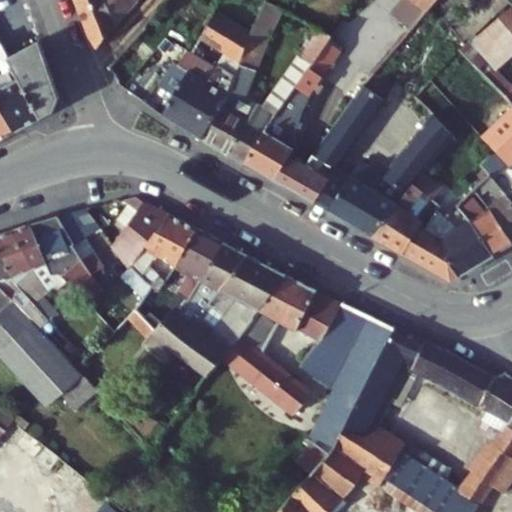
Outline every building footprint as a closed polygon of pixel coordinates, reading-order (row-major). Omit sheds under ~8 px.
[(80,0),(102,57),(137,12),(147,0),(80,0)] [(439,3),(434,0),(404,0),(393,15),(416,33),(439,3)] [(275,5),(269,12),(258,37),(273,46),(287,12),(275,5)] [(493,55),(488,59),(476,70),(511,106),(511,84),(504,76),(511,68),(511,9),(511,8),(478,38),(493,55)] [(223,15),(207,43),(246,66),(258,37),(223,15)] [(310,66),(306,72),(312,76),(333,46),(336,43),(323,35),(304,61),(310,66)] [(242,77),(206,144),(248,168),(268,135),(239,117),(244,109),(257,73),(262,74),(273,46),(258,37),(246,66),(242,77)] [(493,55),(478,38),(460,55),(476,70),(488,59),(493,55)] [(60,98),(44,43),(10,60),(43,124),(58,115),(60,98)] [(149,60),(137,46),(109,76),(121,87),(149,60)] [(268,135),(248,168),(295,195),(312,172),(295,160),(299,153),(301,133),(315,116),(311,100),(317,105),(333,86),(330,84),(349,59),(333,46),(312,76),(268,135)] [(10,60),(4,48),(0,49),(0,105),(16,138),(43,124),(10,60)] [(162,89),(179,100),(203,61),(194,56),(185,70),(177,65),(162,89)] [(167,119),(206,144),(242,77),(225,66),(221,73),(203,61),(179,100),(167,119)] [(358,111),(322,160),(338,172),(333,180),(338,183),(342,177),(393,109),(372,93),(358,111)] [(0,146),(16,138),(0,105),(0,146)] [(511,169),(511,168),(511,114),(485,140),(501,158),(511,169)] [(348,190),(338,183),(319,208),(375,240),(415,190),(424,179),(455,141),(437,119),(388,180),(370,167),(348,190)] [(501,158),(483,173),(490,180),(496,188),(507,201),(510,204),(511,201),(511,184),(504,175),(511,169),(501,158)] [(312,172),(295,195),(319,208),(338,183),(333,180),(338,172),(322,160),(312,172)] [(434,205),(442,195),(424,179),(415,190),(424,197),(434,205)] [(495,216),(511,242),(511,206),(510,204),(507,201),(496,188),(490,180),(477,196),(495,216)] [(415,190),(375,240),(405,257),(424,229),(426,225),(411,215),(424,197),(415,190)] [(511,250),(511,242),(495,216),(477,196),(464,213),(474,227),(498,259),(511,250)] [(119,249),(144,261),(174,219),(149,206),(119,249)] [(90,216),(63,224),(101,274),(112,264),(94,240),(104,233),(90,216)] [(149,283),(163,262),(181,273),(202,234),(174,219),(144,261),(138,270),(149,283)] [(441,247),(462,281),(498,259),(474,227),(455,238),(436,222),(429,232),(444,242),(441,247)] [(81,293),(101,274),(63,224),(37,232),(72,284),(81,293)] [(405,257),(454,285),(462,281),(441,247),(444,242),(429,232),(424,229),(405,257)] [(72,284),(37,232),(22,236),(56,298),(72,284)] [(191,292),(198,280),(208,285),(231,249),(202,234),(181,273),(175,283),(191,292)] [(56,298),(22,236),(2,243),(43,309),(56,298)] [(0,282),(47,335),(57,327),(43,309),(2,243),(0,243),(0,282)] [(166,337),(163,341),(181,355),(205,324),(215,311),(254,261),(231,249),(208,285),(189,316),(186,322),(180,317),(175,324),(166,337)] [(293,281),(254,261),(215,311),(225,320),(239,303),(262,320),(267,314),(293,281)] [(297,333),(303,330),(326,344),(349,309),(293,281),(267,314),(262,320),(232,359),(229,362),(301,419),(316,400),(266,360),(288,328),(297,333)] [(106,401),(47,335),(0,282),(0,355),(57,418),(71,406),(84,421),(106,401)] [(175,324),(155,304),(144,317),(166,337),(175,324)] [(341,398),(338,403),(317,445),(321,448),(337,461),(345,452),(390,359),(402,336),(349,309),(326,344),(311,365),(329,380),(325,385),(341,398)] [(189,316),(183,312),(180,317),(186,322),(189,316)] [(181,355),(187,360),(214,382),(229,362),(232,359),(208,338),(213,330),(205,324),(181,355)] [(431,347),(403,333),(402,336),(390,359),(409,370),(418,374),(431,347)] [(511,379),(510,378),(503,384),(431,347),(418,374),(450,390),(511,424),(511,430),(500,448),(497,446),(461,492),(451,485),(454,479),(427,459),(380,430),(409,370),(390,359),(345,452),(337,461),(321,478),(347,503),(366,483),(412,511),(484,511),(498,494),(507,500),(511,493),(511,379)] [(0,403),(0,426),(5,430),(15,416),(0,403)] [(337,461),(321,448),(304,468),(318,481),(321,478),(337,461)] [(321,478),(318,481),(297,505),(303,511),(338,511),(347,503),(321,478)]
